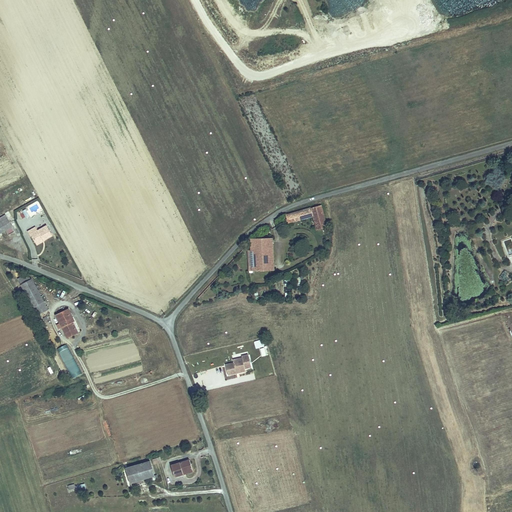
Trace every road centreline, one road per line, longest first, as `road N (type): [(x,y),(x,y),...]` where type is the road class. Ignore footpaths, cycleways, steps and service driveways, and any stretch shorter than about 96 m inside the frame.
road 1 (unclassified): [(511,143),(280,211),(248,233),(167,324)]
road 2 (unclassified): [(167,324),(231,511)]
road 3 (residential): [(167,324),(0,255)]
road 4 (track): [(185,372),(101,396),(51,319)]
